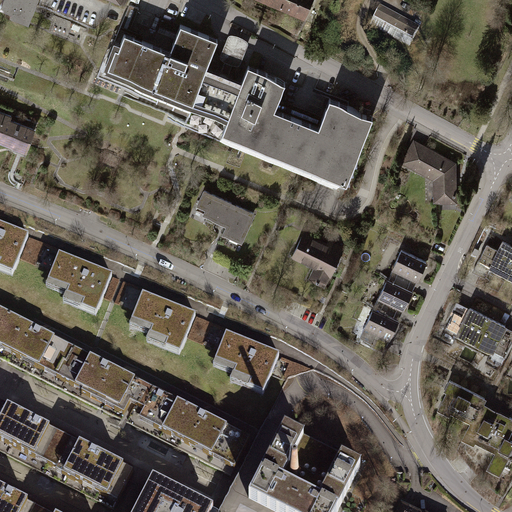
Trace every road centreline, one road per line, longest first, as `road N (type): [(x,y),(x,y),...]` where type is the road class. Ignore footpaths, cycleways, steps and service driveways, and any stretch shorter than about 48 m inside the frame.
road 1 (residential): [(0,189),(260,305),(324,340),(382,386),(411,392)]
road 2 (residential): [(201,0),(407,113),(506,157)]
road 3 (residential): [(411,392),(421,329),(506,157)]
road 4 (residential): [(411,392),(432,452),(490,511)]
